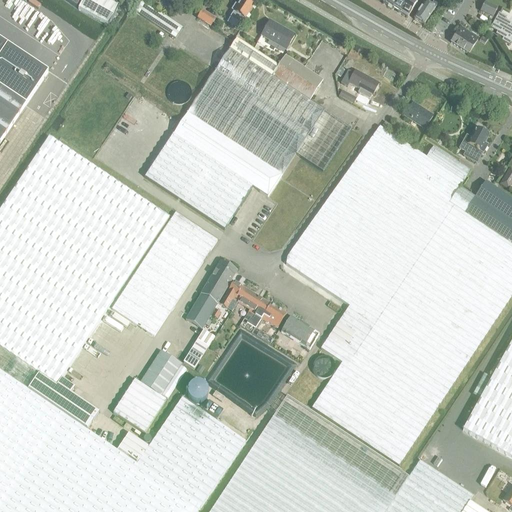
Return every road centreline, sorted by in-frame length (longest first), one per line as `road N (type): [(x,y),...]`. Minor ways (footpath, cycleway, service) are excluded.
road 1 (residential): [(321,316),(274,282),(273,268),(428,53)]
road 2 (unknown): [(0,35),(34,51),(49,70),(43,97),(0,162)]
